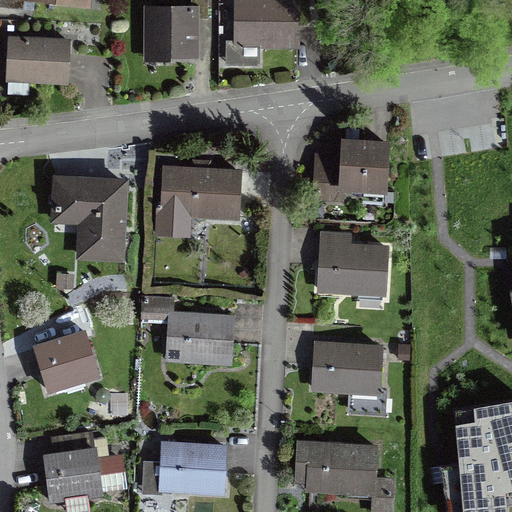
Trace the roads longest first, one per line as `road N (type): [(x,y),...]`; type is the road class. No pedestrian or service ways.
road 1 (residential): [(287,105),(264,511)]
road 2 (residential): [(287,105),(0,140)]
road 3 (residential): [(511,72),(287,105)]
